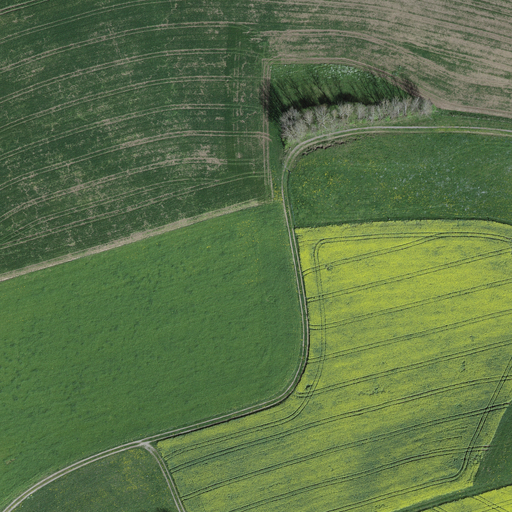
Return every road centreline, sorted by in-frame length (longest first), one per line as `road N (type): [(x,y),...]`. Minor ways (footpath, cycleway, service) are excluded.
road 1 (track): [(148,441),(272,401),(297,379),(305,326),(284,187),(295,151),(378,128),(511,133)]
road 2 (track): [(182,511),(148,441),(79,464),(6,511)]
